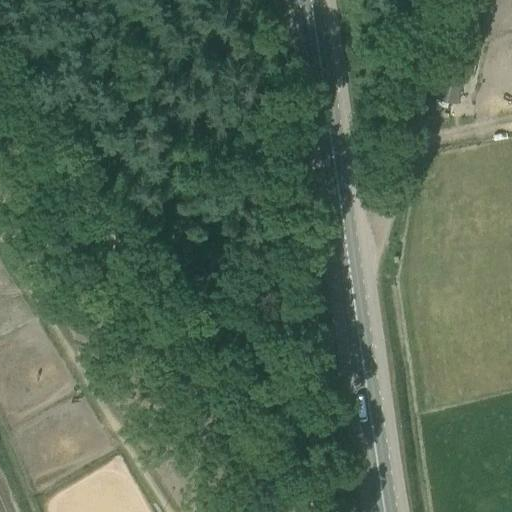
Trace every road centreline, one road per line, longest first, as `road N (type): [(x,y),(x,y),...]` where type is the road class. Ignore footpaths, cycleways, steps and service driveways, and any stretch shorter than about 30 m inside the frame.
road 1 (track): [(318,511),(0,90)]
road 2 (secondary): [(383,511),(310,0)]
road 3 (track): [(404,0),(381,184),(360,230)]
